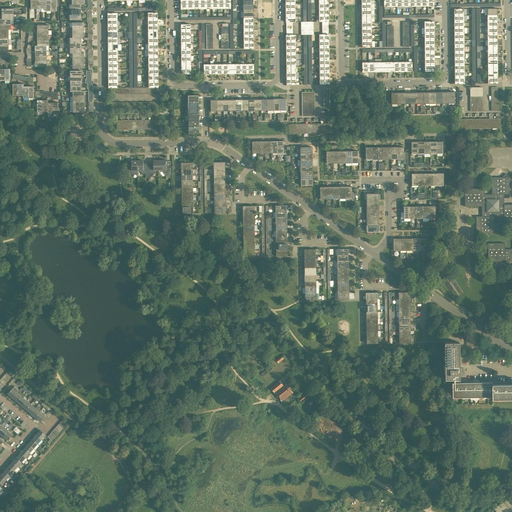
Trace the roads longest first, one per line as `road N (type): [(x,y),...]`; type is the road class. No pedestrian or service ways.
road 1 (residential): [(376,255),(213,142),(107,139),(100,126),(99,0)]
road 2 (residential): [(443,0),(443,78),(383,83),(343,81),(339,0)]
road 3 (track): [(428,510),(265,401)]
road 4 (residential): [(511,350),(376,255)]
road 5 (residential): [(276,0),(275,80),(204,85)]
